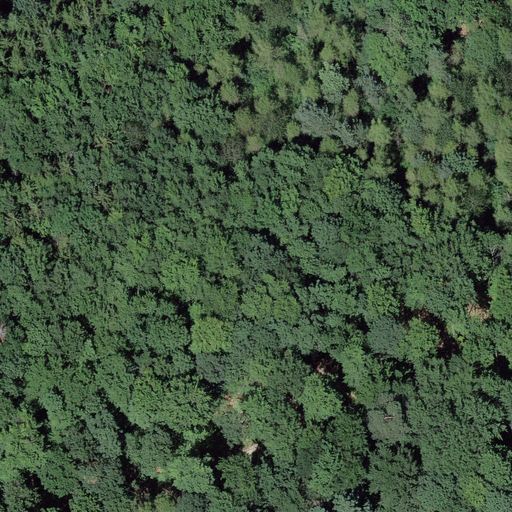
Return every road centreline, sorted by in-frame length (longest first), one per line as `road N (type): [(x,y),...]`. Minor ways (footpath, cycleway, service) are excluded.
road 1 (track): [(486,0),(414,71),(178,171),(0,213)]
road 2 (track): [(137,511),(219,466),(511,339)]
road 3 (track): [(170,0),(123,35),(0,101)]
